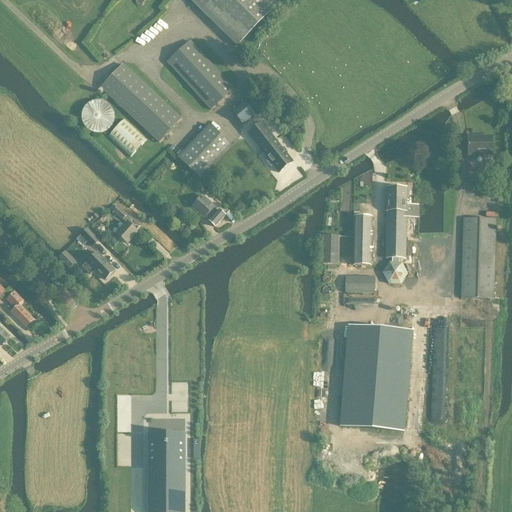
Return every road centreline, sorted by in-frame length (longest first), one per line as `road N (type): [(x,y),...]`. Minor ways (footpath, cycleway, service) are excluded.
road 1 (tertiary): [(87,320),(511,55)]
road 2 (unknown): [(317,178),(312,119),(295,84),(275,63),(244,53),(193,6)]
road 3 (track): [(121,59),(98,71),(76,68),(2,0)]
road 4 (residential): [(87,320),(0,227)]
